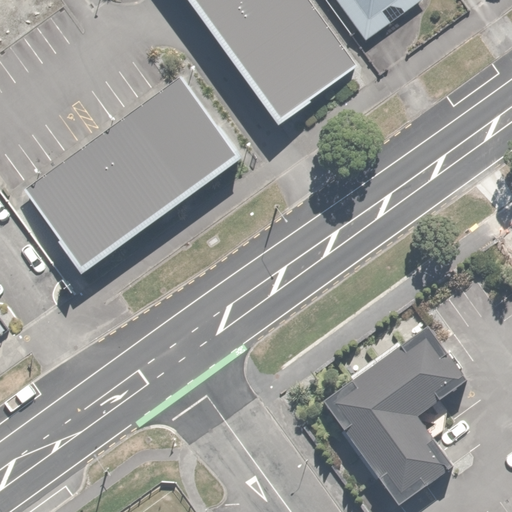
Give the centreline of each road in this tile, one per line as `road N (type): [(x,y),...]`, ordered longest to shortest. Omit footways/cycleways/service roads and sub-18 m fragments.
road 1 (primary): [(182,358),(221,319),(511,114)]
road 2 (primary): [(0,478),(182,358)]
road 3 (residential): [(182,358),(292,511)]
